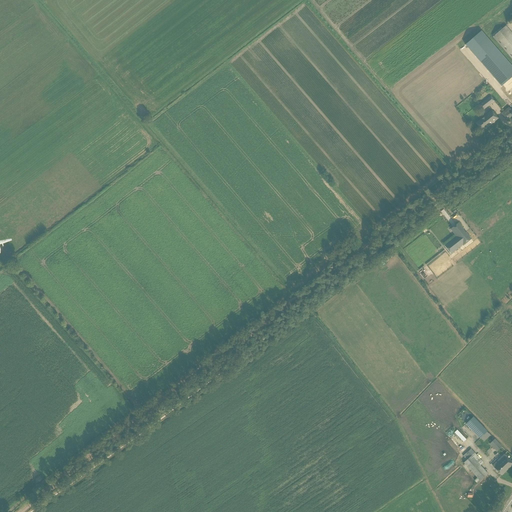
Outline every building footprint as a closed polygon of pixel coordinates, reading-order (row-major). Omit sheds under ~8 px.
[(505,27),(493,37),(511,59),(511,33),(506,26),(505,27)] [(511,73),(478,34),(463,47),(499,89),(501,87),(506,93),(511,87),(511,73)] [(491,96),(479,105),(483,110),(495,101),(491,96)] [(501,114),(506,120),(511,115),(511,111),(509,107),(501,114)] [(476,123),(482,131),(498,119),(492,111),(476,123)] [(458,239),(446,248),(451,254),(471,239),(466,232),(465,233),(463,230),(463,229),(458,223),(455,226),(450,229),(458,239)] [(466,411),(460,417),(463,420),(469,414),(466,411)] [(487,432),(473,417),(466,424),(480,439),(487,432)] [(453,432),(462,441),(465,439),(456,429),(453,432)] [(496,451),(501,446),(495,439),(490,444),(496,451)] [(463,463),(476,477),(477,478),(474,480),(477,484),(488,474),(480,465),(483,463),(471,449),(468,452),(468,451),(463,456),(467,460),(463,463)] [(511,465),(511,462),(504,454),(492,466),(494,468),(501,476),(511,465)]
